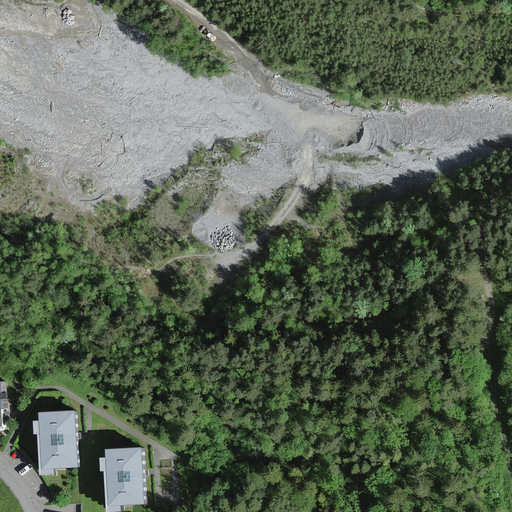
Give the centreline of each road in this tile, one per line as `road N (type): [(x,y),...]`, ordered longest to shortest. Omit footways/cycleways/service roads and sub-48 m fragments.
road 1 (track): [(185,364),(329,397),(443,397),(492,345),(491,269),(463,208)]
road 2 (track): [(244,259),(291,208),(317,121),(300,92),(171,0)]
road 3 (track): [(491,269),(371,263),(291,208)]
road 4 (track): [(492,345),(511,466)]
